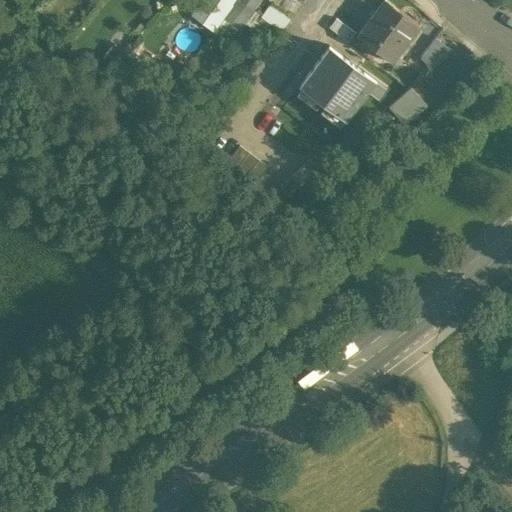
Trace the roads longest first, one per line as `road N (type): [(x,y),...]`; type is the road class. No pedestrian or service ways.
road 1 (primary): [(143,511),(396,330)]
road 2 (primary): [(396,330),(511,239)]
